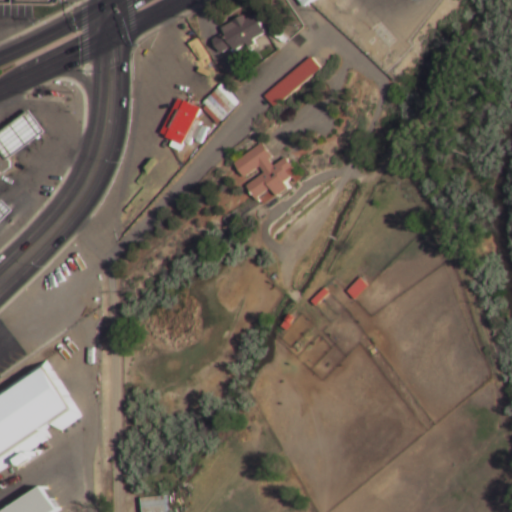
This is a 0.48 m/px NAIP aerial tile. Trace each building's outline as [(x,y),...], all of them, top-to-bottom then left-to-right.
[(296,0),(302,10),(317,0),(296,0)] [(224,33),(222,28),(244,16),(246,19),(255,15),(265,33),(253,40),(255,43),(248,47),(246,44),(234,50),(232,46),(220,53),(213,39),(224,33)] [(221,85),(239,103),(217,125),(203,110),(206,107),(203,103),(221,85)] [(178,98),(200,109),(183,145),(161,134),(178,98)] [(0,126),(24,108),(40,130),(0,159),(0,126)] [(263,143),(274,158),(271,160),(275,166),(287,157),(296,170),(290,175),(293,179),(286,183),(290,188),(278,197),(272,189),(260,198),(261,200),(259,202),(248,187),(265,174),(261,167),(246,178),(235,163),(263,143)] [(0,205),(5,201),(15,212),(0,225),(0,205)] [(348,283),(354,289),(362,280),(369,286),(357,297),(351,291),(350,292),(344,287),(348,283)] [(325,288),(330,294),(316,307),(311,301),(325,288)] [(0,409),(55,373),(78,409),(0,464),(0,409)] [(165,497),(166,511),(142,511),(141,499),(165,497)]
